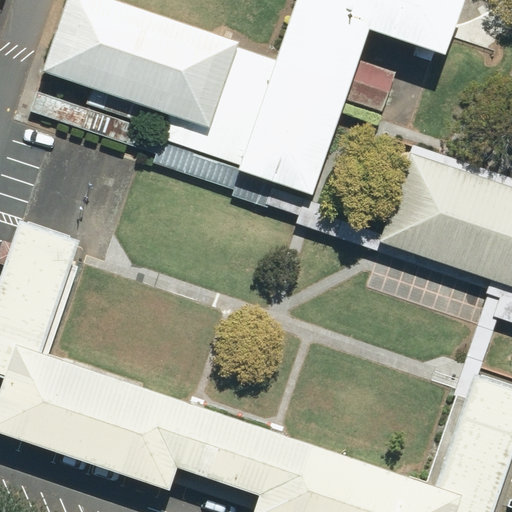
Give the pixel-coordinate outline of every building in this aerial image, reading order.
[(210,0),(237,8),(239,0),(59,0),(30,90),(159,131),(201,0),(210,0)] [(202,27),(164,133),(309,183),(366,22),(441,48),(447,30),(458,0),(291,0),(273,52),(202,27)] [(511,172),(412,139),(379,235),(489,274),(488,279),(486,283),(484,288),(493,290),(497,292),(493,310),(511,315),(511,172)] [(26,216),(18,214),(4,257),(0,268),(0,371),(3,372),(14,338),(38,346),(71,253),(78,234),(26,216)] [(38,346),(14,338),(3,372),(0,380),(0,425),(168,483),(175,461),(221,477),(239,414),(201,401),(197,400),(193,399),(190,397),(55,352),(52,351),(38,346)] [(459,487),(451,511),(488,511),(511,443),(511,380),(471,369),(434,479),(459,487)] [(451,511),(459,487),(434,479),(430,477),(422,475),(418,473),(283,428),(280,428),(277,427),(272,425),(239,414),(221,477),(258,487),(250,510),(255,511),(451,511)]
